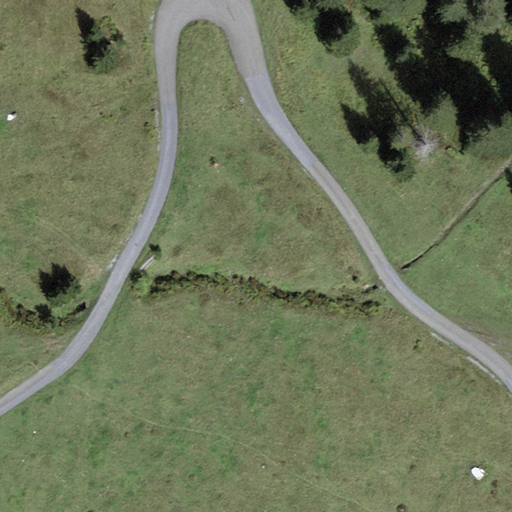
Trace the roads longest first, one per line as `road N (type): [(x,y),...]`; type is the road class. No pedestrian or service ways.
road 1 (unclassified): [(511,383),(409,304),(384,272),(273,117),(215,0)]
road 2 (unclassified): [(190,0),(168,18),(162,38),(167,125),(151,210),(91,326),(47,373),(0,405)]
